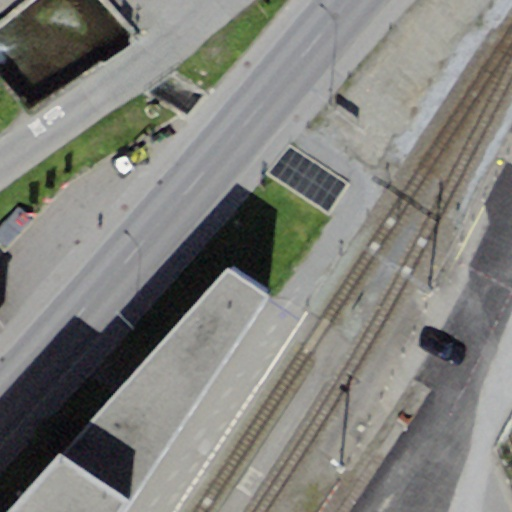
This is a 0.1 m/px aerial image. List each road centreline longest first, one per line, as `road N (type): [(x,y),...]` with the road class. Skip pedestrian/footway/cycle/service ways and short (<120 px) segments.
road 1 (secondary): [(0,403),(347,0)]
road 2 (residential): [(228,0),(0,170)]
